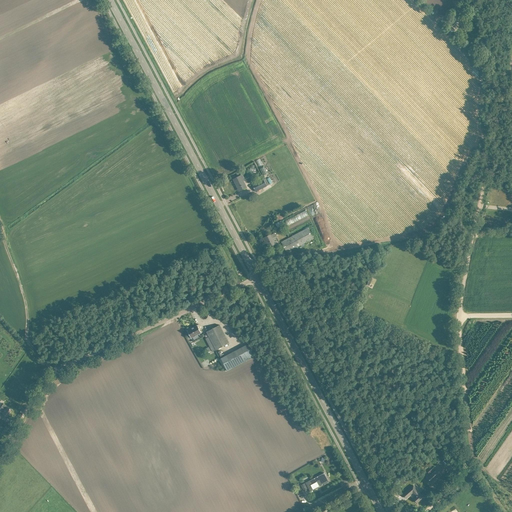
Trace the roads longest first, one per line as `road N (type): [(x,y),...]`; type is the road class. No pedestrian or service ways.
road 1 (track): [(425,511),(469,462),(458,315),(511,65)]
road 2 (unclassified): [(0,449),(60,367),(256,277)]
road 3 (secondary): [(256,277),(109,0)]
road 4 (secondary): [(381,511),(256,277)]
